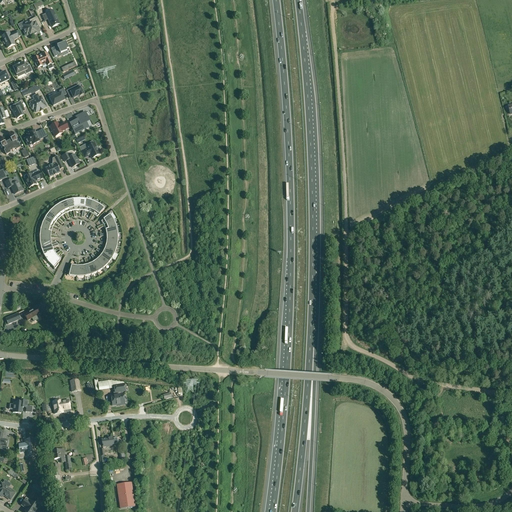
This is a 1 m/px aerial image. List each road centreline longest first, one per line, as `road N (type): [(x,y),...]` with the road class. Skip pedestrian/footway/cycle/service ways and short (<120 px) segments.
road 1 (motorway): [(275,0),(290,262),(272,511)]
road 2 (unclassified): [(403,504),(406,425),(395,399),(373,384),(0,353)]
road 3 (motorway): [(310,344),(312,198),(298,0)]
road 4 (residential): [(0,210),(114,156),(96,100),(0,133)]
road 5 (unclassified): [(511,394),(416,379),(353,351),(344,322),(346,236)]
road 6 (motorway): [(295,511),(310,344)]
road 7 (motorway): [(308,511),(310,344)]
road 8 (residential): [(0,423),(123,417)]
